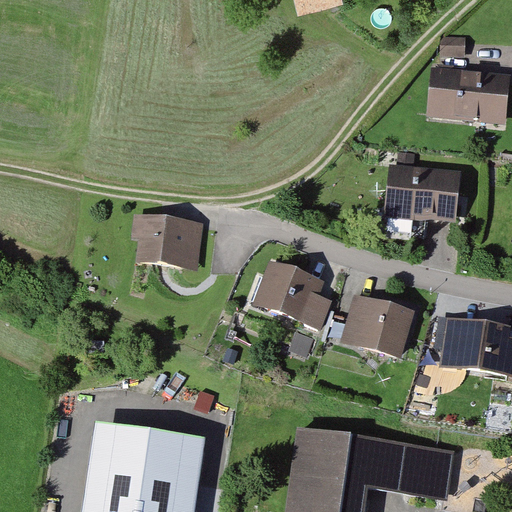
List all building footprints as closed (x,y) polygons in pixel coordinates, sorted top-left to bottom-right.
[(511,76),(437,72),(434,121),(509,125),(511,76)] [(463,175),(395,169),(391,216),(459,222),(463,175)] [(215,236),(149,228),(144,274),(210,282),(215,236)] [(327,284),(273,265),(260,305),(314,323),(327,284)] [(418,314),(358,298),(347,340),(407,356),(418,314)] [(511,374),(511,328),(453,320),(447,366),(511,375),(511,374)] [(195,511),(207,441),(100,425),(86,511),(195,511)] [(458,451),(305,431),(294,511),(369,511),(372,491),(452,501),(458,451)]
